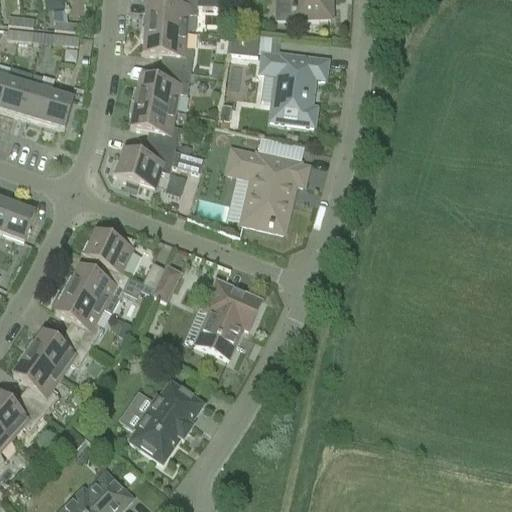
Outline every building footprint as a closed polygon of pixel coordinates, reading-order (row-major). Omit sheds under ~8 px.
[(224,14),(224,0),(164,0),(164,11),(146,9),(145,22),(142,22),(141,34),(184,38),(185,21),(195,22),(195,13),(224,14)] [(289,0),(290,6),(274,7),(275,26),(330,24),(329,0),(289,0)] [(19,33),(20,24),(7,23),(6,32),(19,33)] [(32,34),(32,25),(20,24),(19,33),(32,34)] [(65,38),(66,28),(54,27),(53,36),(65,38)] [(78,39),(79,30),(66,28),(65,38),(78,39)] [(189,79),(192,56),(183,54),(184,38),(141,34),(140,47),(143,47),(142,60),(160,62),(158,75),(189,79)] [(17,47),(18,37),(6,36),(5,46),(17,47)] [(30,49),(31,39),(18,37),(17,47),(30,49)] [(256,63),(258,41),(228,38),(225,60),(256,63)] [(63,52),(64,42),(52,41),(51,51),(63,52)] [(76,53),(77,43),(64,42),(63,52),(76,53)] [(277,63),(261,61),(258,80),(274,82),(268,127),(312,133),(315,114),(309,113),(313,85),(323,86),(326,68),(277,61),(277,63)] [(221,83),(223,70),(211,68),(209,81),(221,83)] [(186,102),(189,79),(158,75),(157,88),(139,84),(136,97),(133,96),(131,109),(173,117),(176,101),(186,102)] [(40,129),(49,99),(37,95),(40,84),(31,81),(27,92),(18,123),(40,129)] [(0,117),(18,123),(27,92),(5,86),(0,103),(0,117)] [(63,136),(72,105),(49,99),(40,129),(63,136)] [(173,158),(179,135),(170,133),(173,117),(131,109),(128,121),(131,121),(129,134),(147,138),(143,150),(173,158)] [(202,166),(173,158),(143,150),(140,163),(123,157),(118,170),(116,169),(112,180),(111,180),(110,181),(112,182),(125,186),(123,194),(135,198),(137,190),(153,195),(158,178),(167,181),(170,172),(199,179),(202,166)] [(179,150),(177,159),(188,161),(190,153),(179,150)] [(255,163),(231,157),(226,179),(250,185),(239,229),(282,239),(293,190),(301,192),(305,174),(297,172),(297,170),(255,160),(255,163)] [(194,200),(193,216),(210,217),(211,201),(194,200)] [(0,240),(0,241),(11,211),(0,206),(0,240)] [(22,249),(33,219),(11,211),(0,241),(22,249)] [(86,250),(81,260),(79,260),(79,261),(83,263),(104,273),(104,272),(119,279),(120,279),(130,256),(129,256),(132,247),(114,240),(114,239),(112,239),(112,240),(112,241),(110,246),(94,239),(88,251),(86,250)] [(152,296),(163,275),(151,269),(141,290),(152,296)] [(69,284),(63,295),(101,316),(109,320),(118,305),(121,299),(135,305),(139,297),(149,302),(150,301),(152,296),(141,290),(128,284),(128,283),(120,279),(119,279),(104,272),(104,273),(98,285),(78,274),(72,286),(69,284)] [(164,308),(178,280),(164,273),(163,275),(152,296),(150,301),(164,308)] [(246,336),(259,307),(215,288),(202,316),(208,319),(194,351),(227,365),(241,333),(246,336)] [(89,355),(101,335),(93,330),(101,316),(63,295),(57,306),(60,307),(53,319),(70,328),(63,339),(89,355)] [(89,355),(63,339),(56,350),(41,339),(33,350),(31,348),(24,358),(59,383),(68,369),(77,375),(89,355)] [(42,421),(57,403),(49,397),(59,383),(24,358),(16,368),(19,370),(11,381),(26,392),(18,402),(42,421)] [(156,401),(150,409),(137,400),(119,427),(135,438),(127,448),(160,471),(177,446),(181,449),(192,433),(188,430),(201,411),(168,389),(159,403),(156,401)] [(10,412),(0,403),(0,437),(9,446),(20,433),(28,439),(42,421),(18,402),(10,412)] [(62,437),(53,446),(67,459),(82,444),(68,431),(62,437)] [(0,470),(3,468),(0,461),(0,455),(9,446),(0,437),(0,470)] [(123,511),(131,505),(116,491),(104,479),(85,498),(82,495),(64,511),(123,511)]
